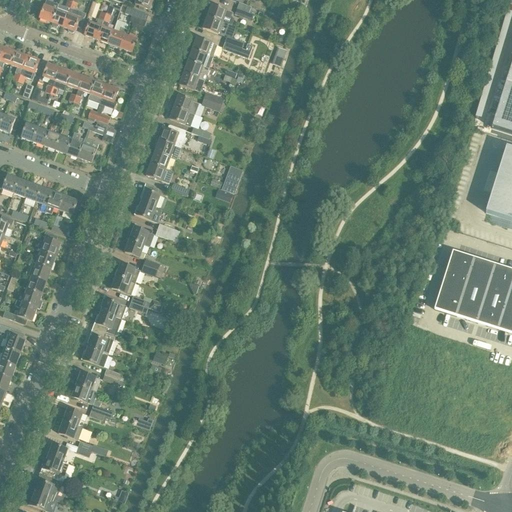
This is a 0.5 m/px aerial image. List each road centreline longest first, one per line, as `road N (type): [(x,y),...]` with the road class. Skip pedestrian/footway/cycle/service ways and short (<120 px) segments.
road 1 (residential): [(0,487),(105,191)]
road 2 (unclassified): [(310,511),(333,462),(351,461),(503,509)]
road 3 (residential): [(148,78),(9,27)]
road 4 (residential): [(105,191),(148,78)]
